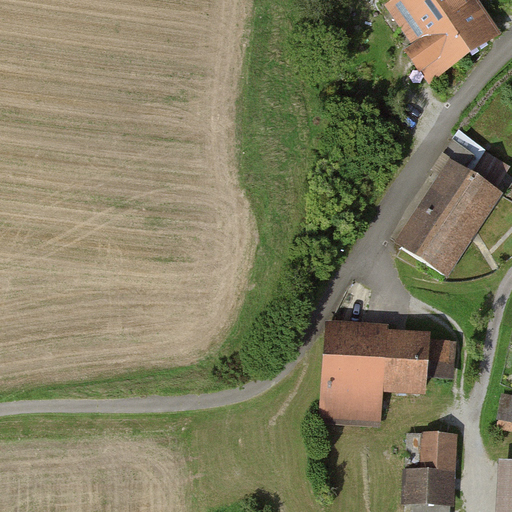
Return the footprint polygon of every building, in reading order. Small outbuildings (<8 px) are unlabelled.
[(474,0),(397,0),(384,9),(411,49),(402,56),(426,91),(502,40),(474,0)] [(500,196),(446,163),(392,251),(447,284),(500,196)] [(386,327),(324,323),(318,423),(384,428),(386,397),(423,400),(424,381),(454,383),(457,347),(423,345),(423,337),(386,335),(386,327)] [(502,420),(511,422),(511,392),(508,392),(502,420)] [(423,470),(402,470),(403,510),(456,510),(456,437),(423,437),(423,470)] [(511,511),(511,463),(498,462),(494,511),(511,511)]
